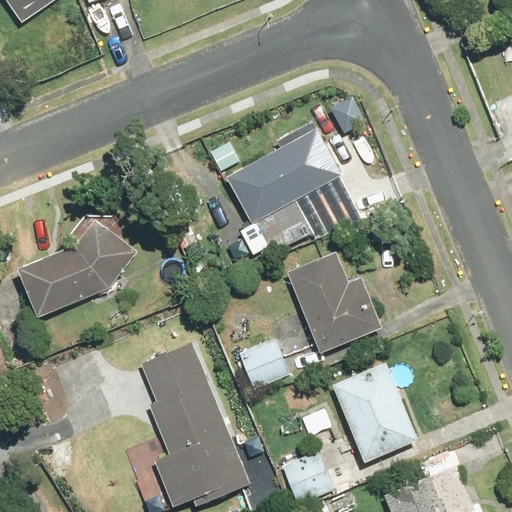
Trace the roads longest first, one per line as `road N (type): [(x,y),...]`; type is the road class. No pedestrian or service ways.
road 1 (residential): [(381,1),(0,163)]
road 2 (residential): [(511,319),(381,1)]
